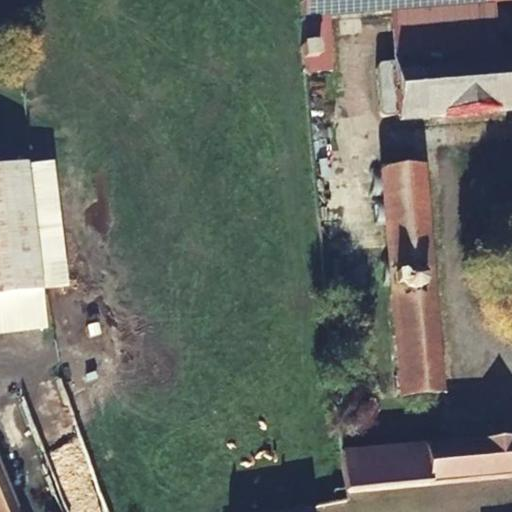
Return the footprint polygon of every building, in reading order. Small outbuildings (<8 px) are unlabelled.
[(299,0),(301,23),(326,21),(387,16),(485,7),(484,0),(299,0)] [(392,65),(490,56),(485,7),(387,16),(392,65)] [(314,48),(328,47),(326,21),(301,23),(303,49),(314,48)] [(314,48),(316,62),(329,61),(328,47),(314,48)] [(300,63),(316,62),(314,48),(303,49),(299,49),(300,63)] [(380,122),(511,111),(511,54),(490,56),(392,65),(376,67),(380,122)] [(329,61),(316,62),(300,63),(302,79),(330,76),(329,61)] [(328,95),(330,76),(302,79),(304,97),(328,95)] [(312,102),(312,107),(314,111),(322,113),(327,105),(317,98),(312,102)] [(375,174),(382,174),(410,172),(409,154),(374,158),(375,174)] [(24,169),(0,171),(0,294),(39,291),(24,169)] [(389,250),(395,326),(401,399),(437,396),(419,171),(410,172),(382,174),(389,250)] [(328,332),(395,326),(389,250),(320,256),(328,332)] [(511,442),(423,451),(426,487),(430,487),(511,479),(511,442)] [(426,487),(423,451),(340,459),(343,495),(426,487)] [(14,511),(0,476),(0,511),(14,511)] [(55,511),(101,511),(95,481),(51,489),(55,511)] [(305,511),(434,511),(430,487),(426,487),(343,495),(344,502),(304,509),(305,511)]
